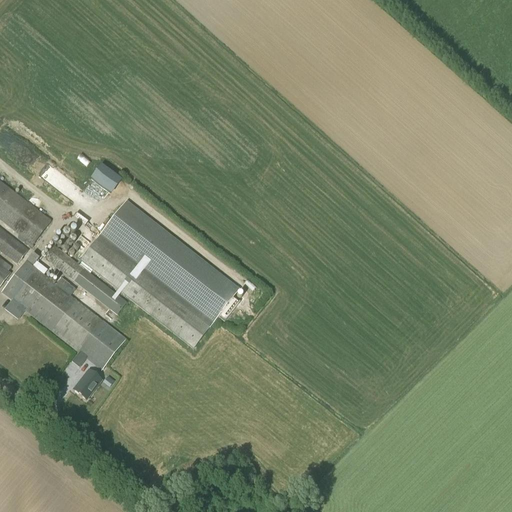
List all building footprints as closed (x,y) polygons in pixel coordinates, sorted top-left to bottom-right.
[(0,136),(0,140),(10,151),(19,143),(7,130),(0,136)] [(27,146),(20,153),(42,177),(49,169),(27,146)] [(48,181),(64,191),(71,180),(55,170),(48,181)] [(93,187),(100,193),(107,186),(99,179),(93,187)] [(51,222),(0,182),(0,222),(26,242),(24,244),(30,249),(51,222)] [(126,202),(79,262),(193,350),(218,318),(224,323),(239,302),(233,298),(239,290),(126,202)] [(0,252),(17,266),(28,251),(0,229),(0,252)] [(116,316),(126,304),(54,247),(44,260),(116,316)] [(0,287),(10,274),(9,273),(12,269),(0,260),(0,287)] [(126,341),(102,322),(25,262),(1,294),(11,302),(101,372),(126,341)] [(80,297),(102,320),(107,315),(85,292),(80,297)] [(86,402),(101,382),(88,372),(73,392),(86,402)]
